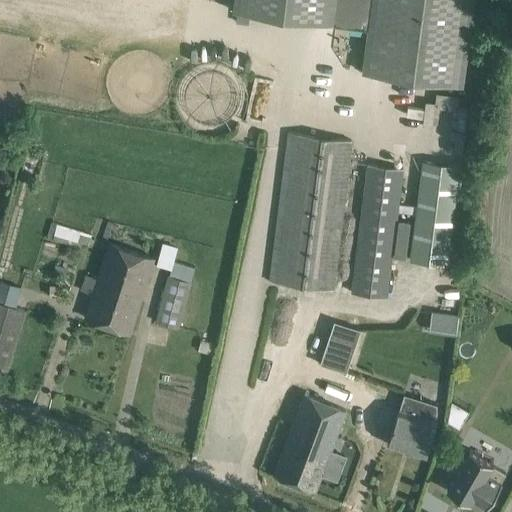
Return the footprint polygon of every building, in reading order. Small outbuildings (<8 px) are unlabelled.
[(475,0),(234,0),(233,11),(367,29),(362,72),(464,85),(475,0)] [(287,131),(269,282),(332,290),(350,139),(287,131)] [(423,161),(411,260),(446,264),(459,165),(423,161)] [(368,164),(352,292),(387,297),(397,213),(403,169),(368,164)] [(79,241),(81,232),(92,235),(94,225),(54,215),(50,233),(79,241)] [(398,222),(393,259),(406,260),(410,223),(398,222)] [(156,321),(178,327),(194,265),(174,260),(178,247),(163,243),(157,265),(171,269),(169,276),(168,275),(156,321)] [(110,244),(98,281),(141,295),(154,258),(110,244)] [(135,313),(141,295),(98,281),(84,276),(80,290),(93,294),(85,318),(129,332),(135,313)] [(0,286),(0,369),(5,371),(23,310),(15,307),(21,287),(2,281),(0,286)] [(432,329),(459,332),(461,312),(434,309),(432,329)] [(334,320),(319,363),(344,372),(359,328),(334,320)] [(273,325),(266,359),(291,363),(297,330),(273,325)] [(274,474),(316,491),(343,408),(302,393),(274,474)] [(404,393),(387,444),(426,456),(437,420),(437,403),(404,393)] [(451,401),(448,421),(460,428),(469,411),(451,401)] [(454,476),(447,488),(470,501),(472,498),(487,506),(501,482),(501,481),(506,472),(492,464),(493,462),(470,449),(463,461),(456,458),(448,472),(454,476)]
